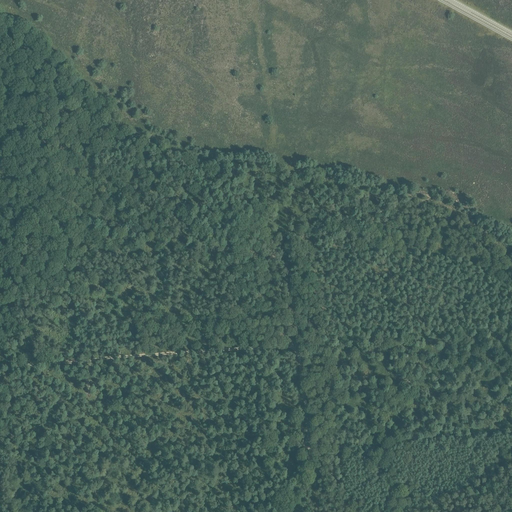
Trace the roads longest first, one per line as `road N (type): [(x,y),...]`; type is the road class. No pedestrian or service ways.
road 1 (track): [(0,10),(95,89),(133,134),(205,168),(451,203)]
road 2 (track): [(276,173),(316,511)]
road 3 (track): [(296,348),(0,369)]
